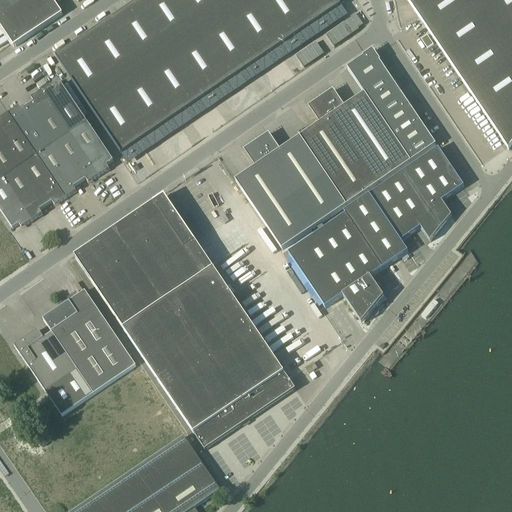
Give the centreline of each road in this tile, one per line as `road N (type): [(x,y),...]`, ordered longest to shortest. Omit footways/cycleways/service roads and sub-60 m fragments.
road 1 (unclassified): [(228,511),(490,192),(379,31)]
road 2 (unclassified): [(0,294),(379,31)]
road 3 (unclassified): [(0,75),(115,0)]
